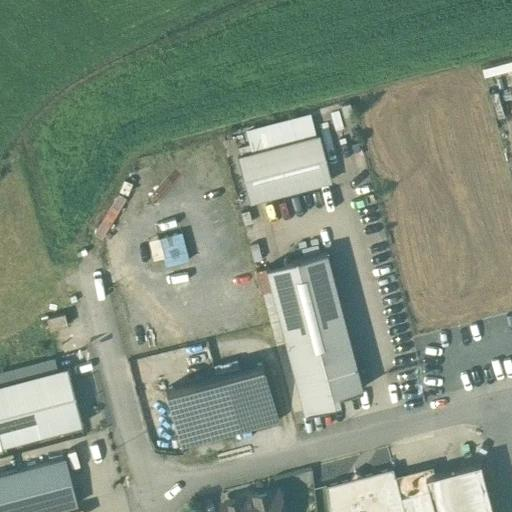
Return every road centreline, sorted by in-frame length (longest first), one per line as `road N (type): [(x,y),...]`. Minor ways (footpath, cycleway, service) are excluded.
road 1 (unclassified): [(491,404),(149,495)]
road 2 (unclassified): [(149,495),(80,255)]
